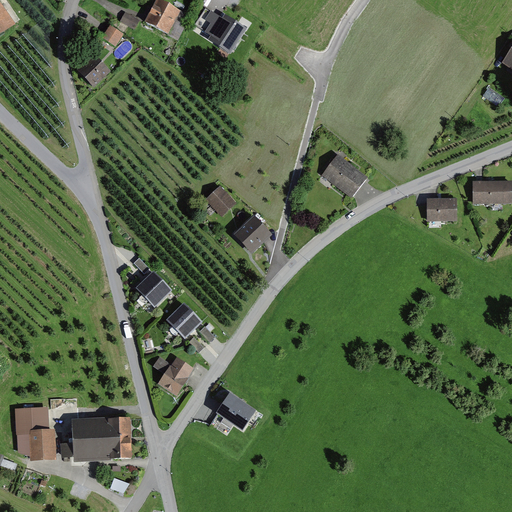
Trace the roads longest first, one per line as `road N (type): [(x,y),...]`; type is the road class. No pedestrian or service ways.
road 1 (residential): [(511,149),(393,196),(297,262),(159,458)]
road 2 (track): [(362,0),(332,51),(277,259),(282,278)]
road 3 (unclassified): [(159,458),(91,186)]
road 4 (unclassified): [(74,0),(64,59),(91,186)]
road 5 (track): [(9,456),(132,510)]
road 6 (residential): [(91,186),(74,183),(0,110)]
